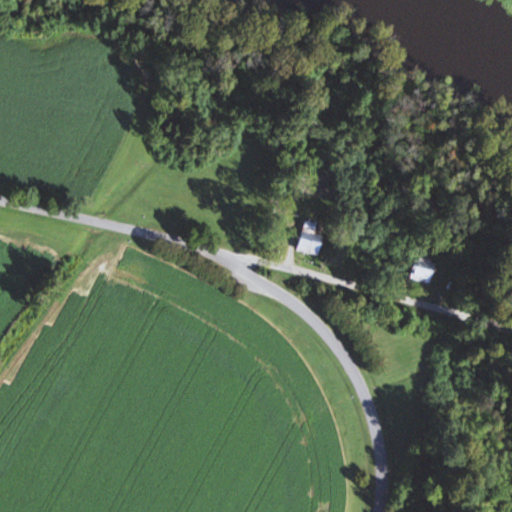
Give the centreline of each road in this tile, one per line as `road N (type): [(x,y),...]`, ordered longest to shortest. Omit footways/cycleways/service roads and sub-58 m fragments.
road 1 (residential): [(511,333),(304,268),(0,201)]
road 2 (residential): [(212,252),(265,285),(348,359),(378,451),(378,511)]
